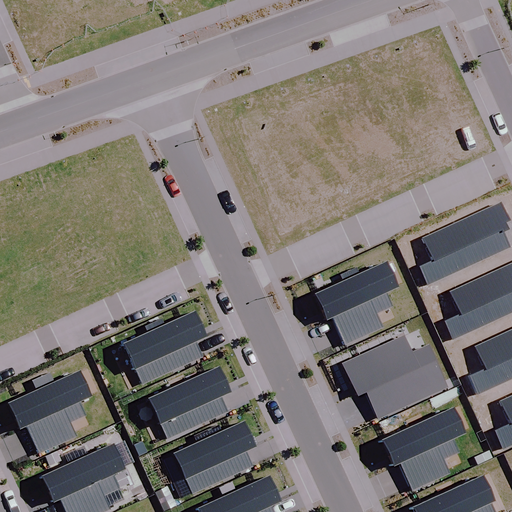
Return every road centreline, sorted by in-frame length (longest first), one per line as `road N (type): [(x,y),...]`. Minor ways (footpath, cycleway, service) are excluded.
road 1 (residential): [(242,282),(511,159)]
road 2 (residential): [(0,366),(230,257)]
road 3 (residential): [(348,511),(242,282)]
road 4 (residential): [(149,76),(361,0)]
road 5 (residential): [(230,257),(149,76)]
road 6 (residential): [(23,122),(149,76)]
